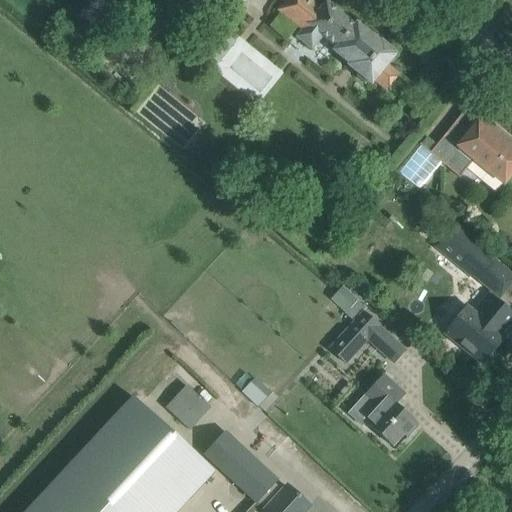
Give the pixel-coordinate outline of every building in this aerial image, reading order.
[(229,0),(241,9),(247,0),(229,0)] [(309,0),(285,0),(277,11),(302,31),(296,37),(311,50),(322,37),(336,48),(333,52),(348,64),(347,66),(371,85),(374,82),(385,91),(398,75),(387,66),(395,56),(393,54),(395,53),(381,42),(380,43),(355,24),(354,26),(325,2),(320,8),(309,0)] [(222,33),(204,54),(216,63),(233,42),(222,33)] [(441,163),(444,166),(458,148),(503,184),(511,172),(511,138),(470,104),(429,154),(419,146),(414,152),(414,153),(409,159),(403,166),(404,166),(398,173),(418,189),(424,183),(429,176),(430,177),(435,170),(441,163)] [(456,222),(436,247),(477,282),(490,292),(476,309),(473,313),(466,308),(444,334),(466,352),(481,364),(503,338),(501,337),(497,334),(511,316),(511,314),(497,303),(497,302),(511,282),(511,275),(507,271),(510,267),(456,222)] [(341,286),(336,292),(329,299),(343,312),(356,299),(341,286)] [(324,352),(341,368),(363,344),(376,356),(388,343),(358,316),(324,352)] [(396,338),(383,352),(405,372),(417,359),(396,338)] [(383,375),(367,393),(348,414),(366,430),(369,426),(392,447),(403,435),(407,438),(418,426),(395,405),(404,395),(383,375)] [(25,511),(178,511),(214,473),(132,397),(25,511)] [(204,456),(256,504),(259,501),(267,509),(264,511),(302,511),(308,507),(287,488),(283,493),(274,484),(276,482),(224,433),(204,456)]
